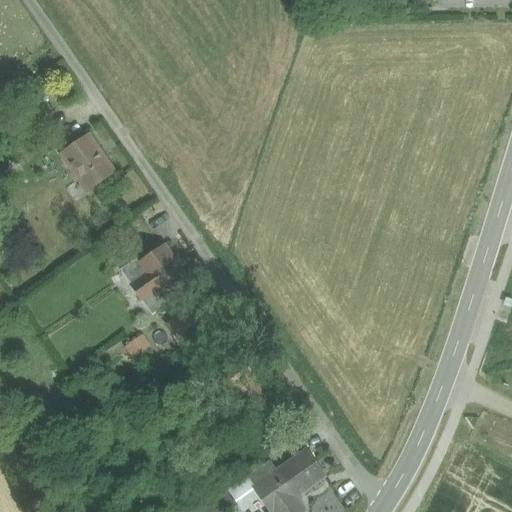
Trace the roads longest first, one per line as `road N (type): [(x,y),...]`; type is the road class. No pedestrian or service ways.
road 1 (unclassified): [(383,509),(26,0)]
road 2 (tertiary): [(383,509),(446,378),(511,172)]
